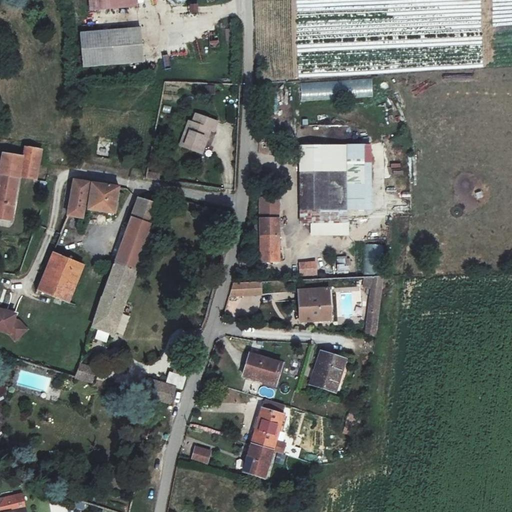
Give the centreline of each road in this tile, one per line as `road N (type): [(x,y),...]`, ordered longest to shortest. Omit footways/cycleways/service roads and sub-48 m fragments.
road 1 (residential): [(239,194),(157,511)]
road 2 (residential): [(239,194),(61,170),(48,220)]
road 3 (residential): [(246,0),(239,194)]
